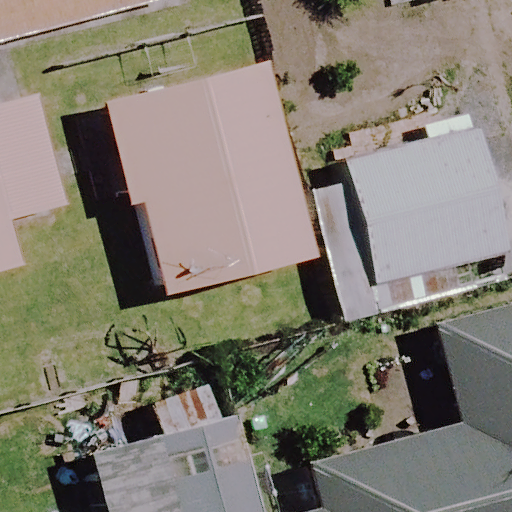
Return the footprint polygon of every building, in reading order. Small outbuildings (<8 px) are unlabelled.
[(0,0),(0,47),(167,5),(166,0),(0,0)] [(248,76),(91,106),(128,304),(286,275),(248,76)] [(0,276),(9,275),(1,240),(49,229),(18,99),(0,102),(0,276)] [(493,290),(453,118),(282,158),(322,329),(493,290)] [(511,127),(472,136),(488,204),(511,198),(511,127)] [(441,436),(282,477),(291,511),(511,511),(511,314),(417,339),(441,436)] [(228,511),(214,453),(76,488),(82,511),(228,511)]
